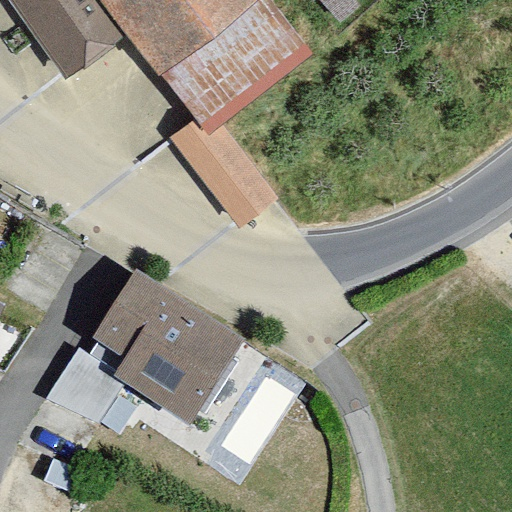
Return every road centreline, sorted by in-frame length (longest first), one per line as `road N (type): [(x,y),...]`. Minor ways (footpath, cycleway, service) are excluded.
road 1 (tertiary): [(229,287),(303,296),(366,280),(511,191)]
road 2 (residential): [(229,287),(317,351),(360,415),(384,511)]
road 3 (tertiary): [(0,137),(229,287)]
